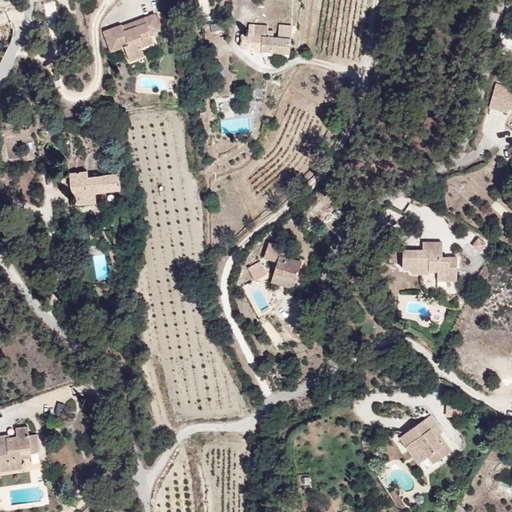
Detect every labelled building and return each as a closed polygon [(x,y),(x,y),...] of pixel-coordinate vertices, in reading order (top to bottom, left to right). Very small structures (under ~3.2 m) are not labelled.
[(155,10),(104,31),(112,54),(124,51),(130,66),(146,59),(143,47),(161,29),(155,10)] [(220,21),(210,23),(212,31),(222,29),(220,21)] [(243,23),(243,47),(294,58),(295,36),(243,23)] [(511,84),(502,81),(494,105),(511,110),(511,84)] [(221,118),(221,132),(249,130),(248,117),(221,118)] [(73,173),(85,207),(123,196),(121,178),(89,183),(89,173),(73,173)] [(470,244),(479,252),(487,243),(478,235),(470,244)] [(275,260),(279,243),(265,240),(262,257),(275,260)] [(409,249),(408,272),(460,282),(460,257),(447,256),(447,243),(427,241),(427,249),(409,249)] [(104,255),(91,256),(93,278),(106,277),(104,255)] [(280,256),(271,281),(296,291),(303,266),(280,256)] [(260,259),(246,265),(252,279),(266,273),(260,259)] [(254,279),(242,286),(259,314),(271,306),(254,279)] [(454,416),(454,402),(446,402),(446,416),(454,416)] [(434,415),(404,438),(432,473),(455,449),(434,415)] [(37,434),(1,432),(4,468),(42,468),(37,434)]
